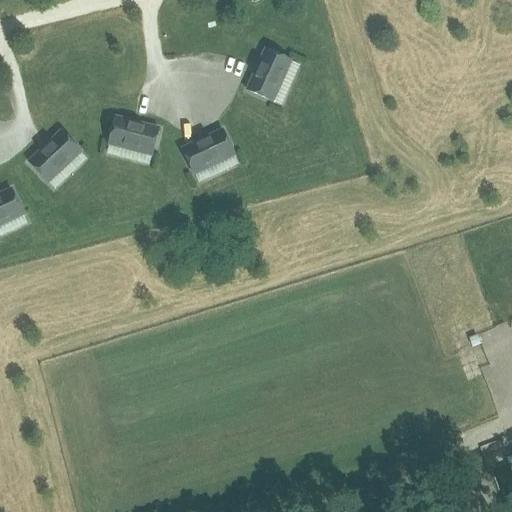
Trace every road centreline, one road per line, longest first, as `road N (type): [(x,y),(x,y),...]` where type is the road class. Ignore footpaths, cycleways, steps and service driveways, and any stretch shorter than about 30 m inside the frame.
road 1 (track): [(150,0),(159,79),(205,102)]
road 2 (track): [(0,135),(29,127),(0,34)]
road 3 (track): [(0,30),(122,0)]
